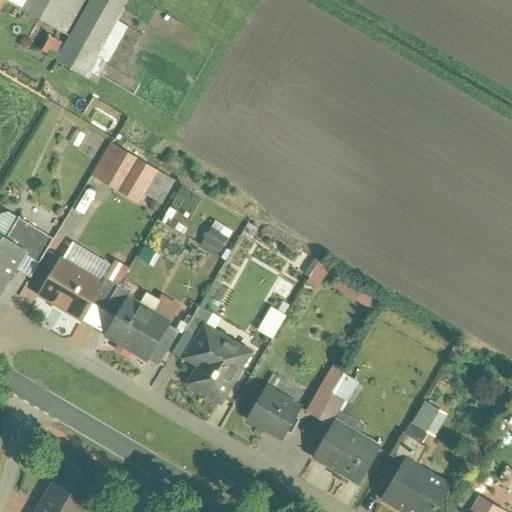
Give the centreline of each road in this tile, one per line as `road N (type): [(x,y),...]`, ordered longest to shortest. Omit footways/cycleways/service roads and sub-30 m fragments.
road 1 (residential): [(349,511),(15,317),(0,331)]
road 2 (tertiary): [(37,390),(242,511)]
road 3 (residential): [(37,390),(0,505)]
